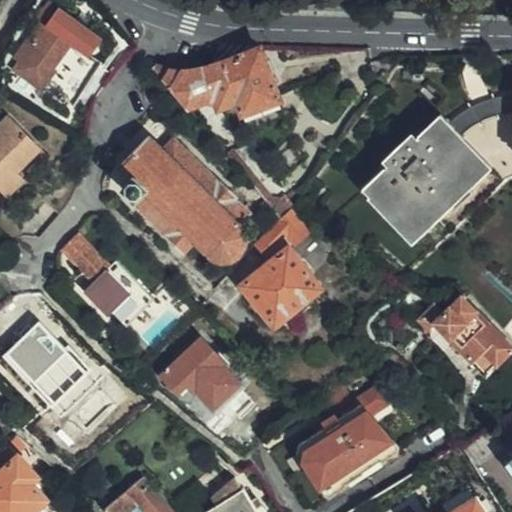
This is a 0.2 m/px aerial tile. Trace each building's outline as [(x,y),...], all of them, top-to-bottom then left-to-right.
[(101,43),(50,6),(41,19),(43,21),(17,60),(21,64),(15,71),(42,92),(56,74),(54,72),(72,46),(77,50),(70,60),(83,69),(101,43)] [(282,104),(260,48),(230,60),(207,67),(185,71),(173,72),(156,68),(191,111),(214,102),(218,114),(239,108),(244,120),(282,104)] [(504,182),(448,124),(442,116),(418,139),(414,135),(383,163),(387,168),(364,190),(426,256),(504,182)] [(37,151),(6,119),(0,125),(0,187),(7,195),(21,181),(15,173),(37,151)] [(160,147),(149,137),(117,170),(129,182),(120,191),(130,202),(128,204),(183,256),(194,245),(209,260),(218,264),(229,264),(240,259),(247,250),(249,239),(247,233),(242,224),(251,215),(171,137),(160,147)] [(290,213),(291,211),(280,198),(276,202),(233,150),(227,155),(281,222),(290,213)] [(309,233),(291,211),(290,213),(281,222),(257,248),(266,259),(288,241),(293,246),(309,233)] [(88,241),(81,234),(64,252),(70,258),(88,241)] [(107,261),(88,241),(70,258),(89,278),(107,261)] [(321,291),(288,252),(244,287),(276,326),(321,291)] [(156,300),(117,261),(112,266),(95,283),(85,293),(109,317),(114,313),(128,327),(156,300)] [(112,266),(107,261),(89,278),(95,283),(112,266)] [(511,348),(511,347),(462,297),(444,313),(435,305),(419,319),(429,330),(436,324),(474,362),(482,355),(493,366),(511,348)] [(207,319),(200,313),(194,319),(200,325),(207,319)] [(39,329),(30,321),(3,346),(11,356),(5,362),(27,385),(31,381),(55,405),(88,372),(43,325),(39,329)] [(232,375),(201,340),(162,376),(178,394),(187,386),(202,403),(232,375)] [(407,369),(389,350),(380,356),(398,375),(407,369)] [(482,355),(474,362),(486,374),(493,366),(482,355)] [(337,416),(330,420),(352,455),(317,478),(328,495),(332,495),(349,485),(343,474),(376,453),(381,459),(386,460),(402,448),(375,416),(394,403),(383,385),(357,402),(343,382),(324,395),(337,416)] [(223,433),(245,458),(263,442),(267,437),(246,414),(223,433)] [(303,443),(299,451),(316,478),(317,478),(352,455),(330,420),(317,428),(320,432),(303,443)] [(502,450),(489,429),(459,447),(473,468),(502,450)] [(459,447),(417,472),(398,484),(390,489),(398,501),(404,497),(407,501),(449,475),(459,490),(479,478),(473,468),(459,447)] [(39,478),(9,448),(0,458),(0,470),(3,474),(0,476),(0,511),(54,511),(46,502),(49,500),(34,484),(39,478)] [(349,485),(386,460),(381,459),(376,453),(343,474),(349,485)] [(175,511),(145,477),(105,509),(107,511),(175,511)] [(254,511),(235,481),(213,499),(217,506),(207,511),(254,511)] [(485,511),(477,497),(453,511),(485,511)]
